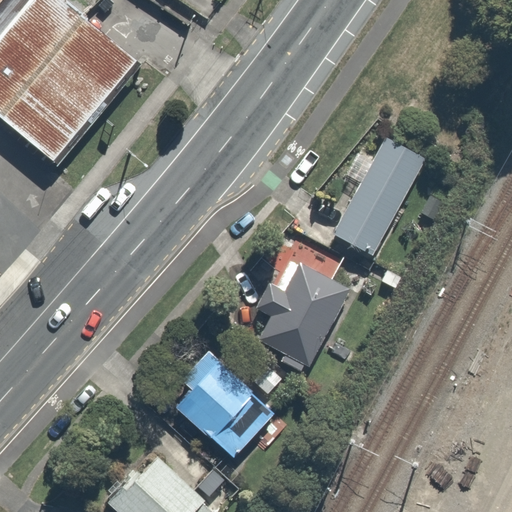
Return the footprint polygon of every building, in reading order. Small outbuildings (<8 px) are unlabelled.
[(0,0),(0,42),(35,0),(0,0)] [(0,118),(54,164),(140,63),(63,0),(35,0),(0,42),(0,118)] [(511,0),(497,0),(511,9),(511,0)] [(365,247),(421,150),(387,130),(331,228),(365,247)] [(268,315),(257,334),(302,361),(346,288),(301,261),(286,286),(270,277),(253,305),(268,315)] [(274,410),(208,348),(181,377),(191,386),(176,402),(204,429),(195,440),(217,460),(224,453),(229,457),(274,410)] [(106,497),(121,511),(211,511),(215,509),(156,454),(138,473),(133,469),(106,497)]
